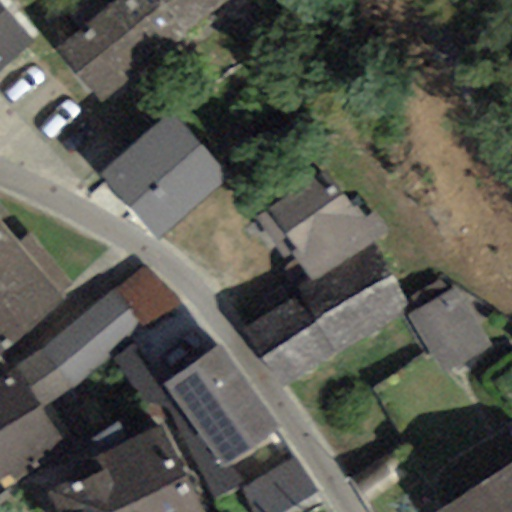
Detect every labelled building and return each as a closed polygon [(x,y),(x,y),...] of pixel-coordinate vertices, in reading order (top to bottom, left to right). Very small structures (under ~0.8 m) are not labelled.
[(0,0),(0,54),(27,30),(0,0)] [(229,0),(146,0),(113,26),(144,67),(229,0)] [(113,26),(69,59),(100,100),(144,67),(113,26)] [(253,61),(204,94),(236,142),(286,109),(253,61)] [(177,133),(119,183),(160,231),(218,182),(177,133)] [(316,282),(365,248),(320,184),(272,218),(316,282)] [(0,289),(23,318),(51,294),(10,243),(0,232),(0,289)] [(379,257),(305,299),(309,305),(310,304),(348,364),(417,322),(379,257)] [(109,287),(72,317),(102,350),(140,319),(109,287)] [(0,338),(23,318),(0,289),(0,338)] [(309,305),(251,340),(289,401),(348,364),(310,304),(309,305)] [(471,310),(436,330),(464,377),(498,357),(471,310)] [(72,317),(42,342),(69,376),(102,350),(72,317)] [(42,342),(13,361),(37,395),(69,376),(42,342)] [(216,344),(166,379),(219,453),(268,418),(216,344)] [(32,402),(6,369),(0,372),(0,477),(56,440),(32,402)] [(52,483),(65,511),(177,511),(195,503),(155,422),(75,462),(79,470),(52,483)] [(297,454),(245,486),(251,511),(265,511),(313,486),(297,454)] [(511,511),(511,457),(439,505),(443,511),(511,511)]
